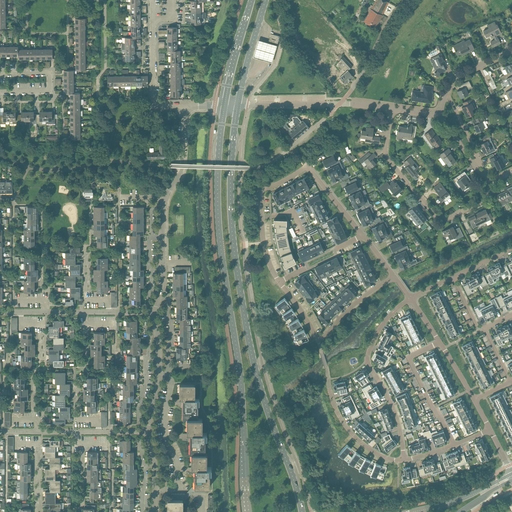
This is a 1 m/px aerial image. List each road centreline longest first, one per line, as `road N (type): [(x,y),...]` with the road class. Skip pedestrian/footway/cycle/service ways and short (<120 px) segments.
road 1 (secondary): [(301,511),(264,401),(233,245)]
road 2 (secondary): [(220,246),(247,511)]
road 3 (residential): [(487,183),(480,203),(434,218),(385,152),(391,108)]
road 4 (residential): [(265,244),(262,192),(302,168),(363,237)]
road 5 (residential): [(393,275),(323,338),(281,279)]
road 6 (residential): [(363,357),(334,370),(330,397),(367,447),(403,459)]
road 7 (residential): [(0,312),(153,312)]
road 8 (unclassified): [(0,432),(147,432)]
road 9 (secondary): [(233,245),(237,104)]
road 10 (secondary): [(224,105),(220,246)]
road 11 (residential): [(340,103),(407,0)]
road 12 (residential): [(153,312),(159,375),(147,432)]
